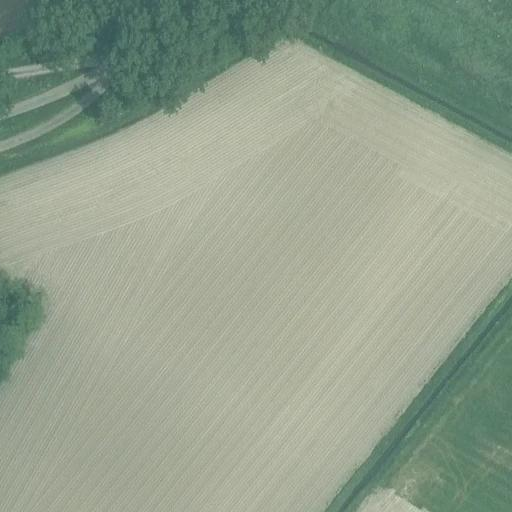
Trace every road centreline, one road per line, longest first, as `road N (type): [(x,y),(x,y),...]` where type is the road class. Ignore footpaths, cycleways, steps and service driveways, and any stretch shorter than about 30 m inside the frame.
road 1 (unclassified): [(0,148),(61,122),(106,82),(112,66)]
road 2 (unclassified): [(0,121),(112,66)]
road 3 (unclassified): [(112,66),(217,0)]
